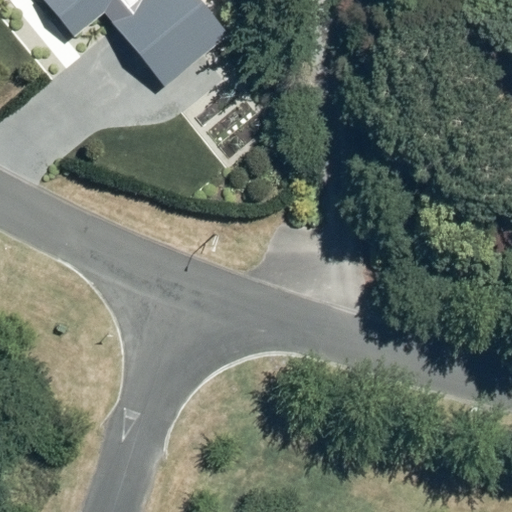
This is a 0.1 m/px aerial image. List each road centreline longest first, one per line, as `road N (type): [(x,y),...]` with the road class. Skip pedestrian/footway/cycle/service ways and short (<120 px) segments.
road 1 (residential): [(185,291),(511,382)]
road 2 (residential): [(113,511),(185,291)]
road 3 (residential): [(0,199),(185,291)]
